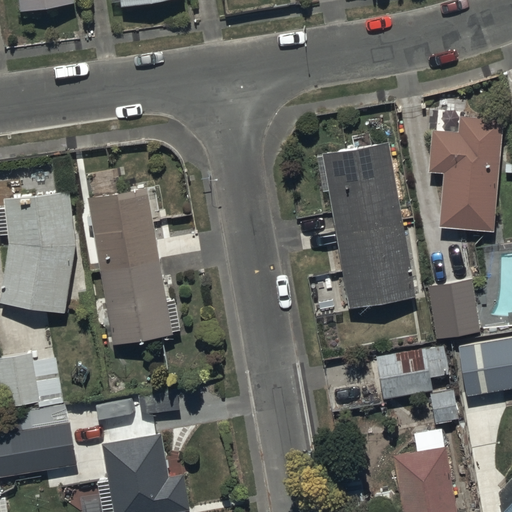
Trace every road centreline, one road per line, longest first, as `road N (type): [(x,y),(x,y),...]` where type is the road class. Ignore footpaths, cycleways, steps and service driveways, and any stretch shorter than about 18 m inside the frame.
road 1 (residential): [(222,80),(299,511)]
road 2 (residential): [(511,13),(222,80)]
road 3 (residential): [(222,80),(0,109)]
